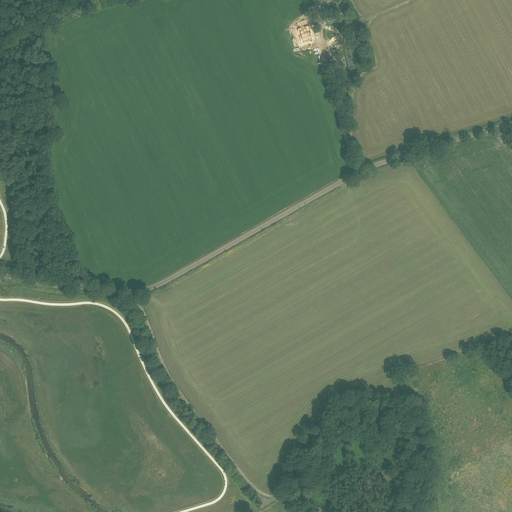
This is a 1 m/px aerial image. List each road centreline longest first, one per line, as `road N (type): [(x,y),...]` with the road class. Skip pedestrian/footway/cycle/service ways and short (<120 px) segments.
road 1 (tertiary): [(511,124),(357,172),(133,291)]
road 2 (unclassified): [(321,511),(255,486),(173,383),(133,291)]
road 3 (tertiary): [(133,291),(0,275)]
